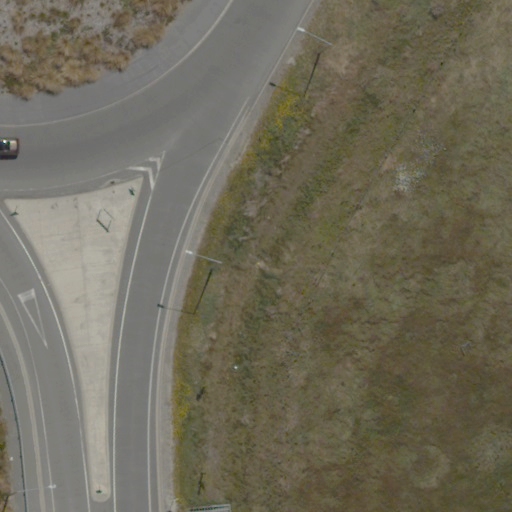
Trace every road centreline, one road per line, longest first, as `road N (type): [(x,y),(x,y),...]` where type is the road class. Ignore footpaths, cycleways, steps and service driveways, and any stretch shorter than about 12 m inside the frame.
road 1 (secondary): [(211,84),(148,282),(135,378),(133,511)]
road 2 (secondary): [(77,511),(38,324),(0,250)]
road 3 (trunk): [(211,84),(121,140),(42,159),(0,157)]
